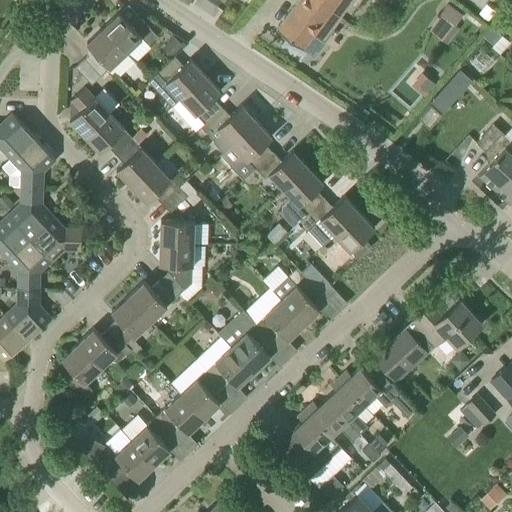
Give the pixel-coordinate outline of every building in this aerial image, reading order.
[(298,0),(277,28),(287,35),(303,48),(314,34),(322,40),(340,16),(318,0),(298,0)] [(318,0),(340,16),(351,0),(318,0)] [(447,4),(430,30),(445,41),(463,14),(447,4)] [(141,36),(148,44),(158,35),(141,17),(132,26),(119,12),(104,26),(126,51),(141,36)] [(126,51),(104,26),(87,42),(93,49),(75,66),(92,83),(107,69),(126,51)] [(493,27),(484,36),(493,45),(494,44),(502,35),(501,34),(493,27)] [(173,34),(162,47),(171,56),(183,44),(173,34)] [(181,96),(205,74),(190,58),(183,64),(175,55),(158,71),(181,96)] [(220,90),(205,74),(181,96),(204,121),(221,105),(213,97),(220,90)] [(85,135),(109,112),(108,110),(118,102),(104,87),(95,96),(94,95),(85,86),(70,100),(73,103),(70,106),(76,112),(69,118),(85,135)] [(231,142),(232,143),(256,120),(241,104),(230,114),(221,105),(204,121),(200,124),(214,140),(213,141),(223,151),(231,142)] [(429,127),(441,113),(431,104),(418,117),(429,127)] [(0,146),(10,157),(34,135),(12,112),(0,123),(0,146)] [(109,112),(85,135),(99,150),(106,144),(114,152),(132,136),(109,112)] [(272,136),(256,120),(232,143),(255,167),(255,168),(273,151),(265,142),(272,136)] [(511,167),(511,140),(493,123),(476,142),(493,158),(479,173),(494,187),(511,167)] [(132,136),(114,152),(123,161),(116,168),(132,184),(156,162),(139,142),(148,134),(142,128),(132,136)] [(21,186),(43,187),(43,170),(56,158),(34,135),(10,157),(1,166),(9,174),(9,186),(21,186)] [(269,172),(284,188),(308,166),(293,149),(281,160),(273,151),(255,168),(255,167),(244,178),(252,187),(269,172)] [(156,162),(132,184),(146,200),(153,194),(162,203),(179,186),(174,181),(156,162)] [(293,225),(324,196),(316,188),(323,181),(308,166),(284,188),(291,196),(282,204),(282,210),(284,215),(293,225)] [(511,167),(494,187),(510,201),(511,199),(511,167)] [(170,212),(186,197),(193,205),(203,196),(187,179),(179,186),(162,203),(170,212)] [(30,236),(53,215),(42,203),(43,187),(21,186),(21,202),(8,213),(30,236)] [(334,233),(335,233),(359,211),(344,194),(333,205),(324,196),(293,225),(298,221),(306,230),(310,226),(325,242),(334,233)] [(359,211),(335,233),(358,259),(372,246),(364,237),(374,227),(359,211)] [(0,252),(6,259),(30,236),(8,213),(0,221),(0,252)] [(53,215),(30,236),(52,260),(64,248),(81,249),(81,227),(64,226),(53,215)] [(161,219),(160,241),(193,241),(193,220),(161,219)] [(30,236),(6,259),(18,272),(18,287),(39,288),(40,271),(52,260),(30,236)] [(159,263),(168,263),(168,270),(159,279),(175,296),(191,281),(193,241),(160,241),(159,263)] [(301,271),(322,293),(331,284),(310,262),(301,271)] [(279,264),(263,276),(270,285),(286,273),(279,264)] [(280,298),(303,323),(319,308),(313,301),(322,293),(301,271),(297,266),(287,275),(296,284),(280,298)] [(144,280),(127,295),(150,320),(175,296),(159,279),(150,287),(144,280)] [(4,315),(26,338),(50,316),(38,304),(39,288),(18,287),(17,304),(4,315)] [(118,317),(109,326),(130,349),(131,348),(136,353),(142,347),(132,336),(150,320),(127,295),(111,310),(118,317)] [(280,298),(256,322),(255,322),(272,340),(281,331),(287,338),(303,323),(280,298)] [(396,380),(434,344),(446,333),(457,345),(482,322),(460,298),(441,315),(431,303),(412,320),(412,321),(406,327),(405,327),(374,356),(396,380)] [(221,336),(230,345),(253,370),(269,354),(263,348),(272,340),(255,322),(242,308),(233,317),(237,321),(221,336)] [(0,355),(4,359),(26,338),(4,315),(0,319),(0,355)] [(93,326),(78,341),(100,366),(108,359),(118,360),(130,349),(109,326),(100,334),(93,326)] [(65,379),(66,379),(83,397),(91,389),(84,381),(100,366),(78,341),(62,357),(75,371),(67,379),(66,378),(65,379)] [(253,370),(230,345),(206,368),(222,386),(231,378),(237,385),(253,370)] [(511,365),(509,362),(491,379),(511,402),(511,413),(505,420),(511,427),(511,365)] [(346,369),(339,376),(364,404),(375,394),(386,406),(393,400),(414,423),(423,415),(380,369),(371,377),(360,365),(351,374),(346,369)] [(206,368),(181,392),(203,416),(220,401),(213,394),(222,386),(206,368)] [(355,412),(364,404),(339,376),(331,384),(335,389),(327,396),(360,432),(368,425),(355,412)] [(130,390),(121,399),(130,408),(139,400),(130,390)] [(413,398),(420,406),(429,399),(422,390),(413,398)] [(156,415),(172,433),(181,425),(187,431),(203,416),(181,392),(156,415)] [(477,394),(467,404),(460,410),(478,429),(495,413),(477,394)] [(313,400),(306,407),(331,435),(340,426),(352,439),(360,432),(327,396),(318,405),(313,400)] [(309,477),(316,470),(323,463),(341,447),(331,435),(306,407),(297,415),(302,420),(293,429),(296,431),(280,446),(309,477)] [(131,439),(153,463),(170,448),(164,441),(172,433),(156,415),(131,439)] [(457,427),(447,436),(456,446),(466,437),(457,427)] [(379,433),(369,442),(380,454),(377,450),(387,441),(379,433)] [(138,478),(153,463),(131,439),(115,454),(108,446),(99,455),(116,472),(124,464),(138,478)] [(380,454),(369,442),(362,449),(373,460),(380,454)] [(394,481),(376,498),(380,502),(398,485),(402,489),(409,482),(386,458),(378,465),(394,481)] [(497,482),(480,498),(489,508),(506,493),(497,482)] [(347,494),(351,499),(336,511),(370,511),(373,509),(378,504),(363,488),(359,484),(347,494)] [(234,511),(222,498),(206,511),(234,511)] [(425,510),(426,511),(437,511),(442,507),(435,500),(425,510)]
